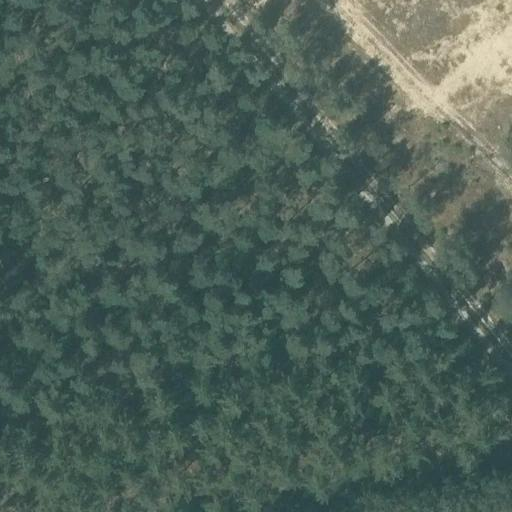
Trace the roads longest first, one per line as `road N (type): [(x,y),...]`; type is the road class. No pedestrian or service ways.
road 1 (track): [(511,346),(224,0)]
road 2 (track): [(511,438),(145,511)]
